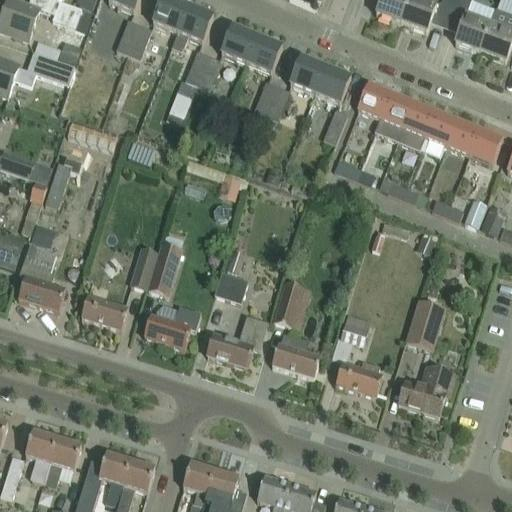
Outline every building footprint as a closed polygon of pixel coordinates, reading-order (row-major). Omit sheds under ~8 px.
[(82,15),(51,4),(39,0),(31,0),(27,12),(8,5),(0,29),(0,37),(27,47),(38,14),(54,20),(52,26),(85,38),(90,23),(80,19),(82,15)] [(111,0),(107,10),(133,20),(140,0),(111,0)] [(400,30),(411,0),(383,0),(376,20),(400,30)] [(411,0),(400,30),(426,39),(436,10),(425,6),(427,0),(411,0)] [(456,0),(443,0),(441,8),(452,12),(456,0)] [(471,6),(473,0),(456,0),(452,12),(467,18),(471,6)] [(482,0),(481,6),(504,15),(508,5),(493,0),(482,0)] [(177,40),(189,12),(164,2),(153,30),(177,40)] [(480,59),(496,15),(471,6),(467,18),(466,21),(455,50),(480,59)] [(189,12),(177,40),(178,40),(172,54),(182,58),(188,44),(202,50),(213,22),(189,12)] [(511,20),(496,15),(480,59),(505,69),(511,50),(511,20)] [(127,61),(139,31),(127,26),(115,56),(127,61)] [(139,66),(151,36),(139,31),(127,61),(139,66)] [(246,71),(257,43),(233,33),(221,61),(246,71)] [(51,38),(47,49),(71,56),(74,45),(51,38)] [(257,43),(246,71),(271,81),(282,53),(257,43)] [(196,91),(209,62),(197,57),(185,87),(196,91)] [(75,73),(52,65),(33,59),(27,77),(0,67),(0,100),(7,103),(13,86),(31,93),(35,81),(68,92),(75,73)] [(208,96),(220,67),(209,62),(196,91),(208,96)] [(314,101),(326,73),(301,63),(290,91),(314,101)] [(326,73),(314,101),(339,111),(350,84),(326,73)] [(265,123),(277,93),(265,88),(253,118),(265,123)] [(379,126),(390,100),(368,91),(357,117),(379,126)] [(277,128),(289,98),(277,93),(265,123),(277,128)] [(181,132),(192,105),(177,99),(166,126),(181,132)] [(397,148),(413,109),(390,100),(379,126),(380,127),(375,139),(397,148)] [(419,157),(435,118),(413,109),(397,148),(419,157)] [(334,151),(347,121),(335,116),(322,147),(334,151)] [(447,154),(458,127),(435,118),(419,157),(420,157),(425,145),(447,154)] [(469,163),(480,136),(458,127),(447,154),(469,163)] [(480,136),(469,163),(492,172),(502,145),(480,136)] [(133,147),(127,163),(151,172),(157,155),(133,147)] [(35,169),(4,158),(0,169),(0,174),(30,185),(35,169)] [(356,187),(361,176),(339,166),(335,177),(356,187)] [(233,173),(231,193),(249,196),(252,175),(233,173)] [(270,175),(265,187),(277,191),(282,179),(270,175)] [(361,176),(356,187),(369,192),(374,181),(361,176)] [(400,204),(405,193),(391,188),(387,198),(400,204)] [(36,189),(30,206),(41,209),(47,192),(36,189)] [(405,193),(400,204),(413,209),(418,199),(405,193)] [(445,222),(449,212),(436,206),(431,217),(445,222)] [(486,212),(473,207),(464,228),(478,233),(486,212)] [(449,212),(445,222),(458,227),(462,217),(449,212)] [(505,219),(490,213),(481,236),(496,242),(505,219)] [(49,254),(55,236),(37,230),(31,248),(49,254)] [(511,248),(511,237),(503,234),(499,244),(511,248)] [(0,269),(14,275),(24,247),(0,239),(0,269)] [(417,255),(433,262),(439,246),(423,240),(417,255)] [(157,259),(145,296),(168,302),(182,256),(160,249),(157,259)] [(29,250),(18,282),(25,284),(18,306),(59,318),(64,299),(65,296),(50,292),(54,281),(50,279),(56,259),(29,250)] [(145,296),(157,259),(143,255),(132,292),(145,296)] [(232,256),(225,276),(239,280),(245,260),(232,256)] [(241,310),(248,288),(221,279),(214,301),(241,310)] [(304,295),(285,290),(274,329),(293,335),(304,295)] [(88,303),(87,305),(81,324),(121,337),(128,315),(88,303)] [(446,316),(418,308),(405,349),(433,358),(446,316)] [(150,323),(150,324),(144,343),(184,356),(190,335),(195,336),(201,318),(180,312),(174,330),(150,323)] [(341,345),(339,345),(333,365),(344,368),(350,348),(364,352),(371,327),(348,320),(341,345)] [(259,356),(265,337),(267,329),(246,322),(238,349),(213,342),(207,362),(247,375),(253,355),(259,356)] [(295,330),(294,340),(312,343),(314,333),(295,330)] [(324,347),(319,363),(327,365),(332,350),(324,347)] [(313,384),(319,363),(279,351),(273,372),(313,384)] [(342,370),(341,372),(335,391),(376,404),(382,382),(342,370)] [(454,382),(435,376),(429,396),(405,389),(398,411),(438,423),(445,403),(447,403),(454,382)] [(43,490),(57,446),(32,438),(25,462),(37,466),(31,486),(43,490)] [(57,446),(43,490),(55,494),(62,474),(74,477),(81,453),(57,446)] [(116,511),(130,468),(106,461),(99,485),(110,489),(104,508),(116,511)] [(24,467),(13,464),(0,504),(11,507),(24,467)] [(130,511),(132,507),(131,507),(134,495),(147,500),(155,476),(130,468),(116,511),(130,511)] [(203,511),(207,501),(214,477),(190,470),(183,494),(197,498),(193,509),(191,509),(190,511),(203,511)] [(203,511),(242,511),(247,500),(235,496),(239,484),(214,477),(207,501),(203,511)] [(283,511),(290,492),(264,484),(257,506),(275,511),(283,511)] [(93,511),(100,489),(86,485),(77,511),(93,511)] [(325,511),(326,510),(314,507),(316,500),(290,492),(283,511),(325,511)]
